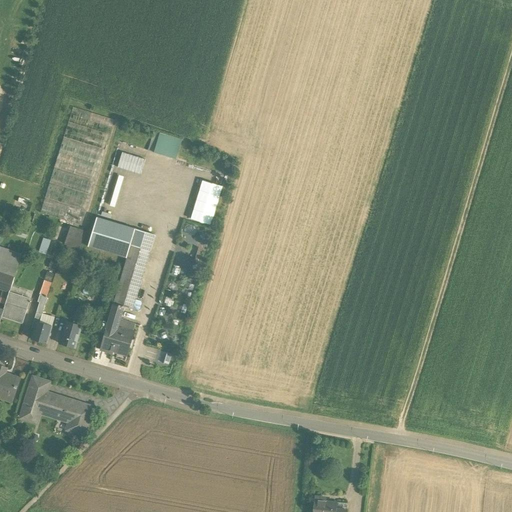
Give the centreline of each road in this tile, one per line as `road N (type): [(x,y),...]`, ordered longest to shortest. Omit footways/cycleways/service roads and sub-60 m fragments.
road 1 (residential): [(511,467),(194,402),(0,340)]
road 2 (track): [(511,58),(398,442)]
